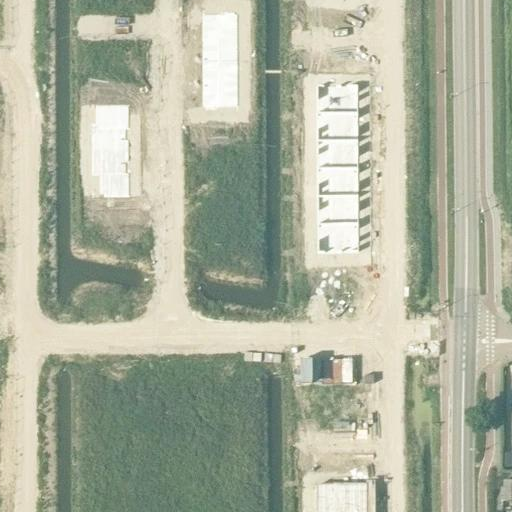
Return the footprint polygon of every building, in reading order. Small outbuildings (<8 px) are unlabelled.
[(223,14),(201,15),(201,62),(237,61),(237,12),(223,12),(223,14)] [(237,61),(201,62),(202,111),(216,111),(216,109),(237,109),(237,61)] [(357,87),(316,87),(316,115),(357,115),(357,87)] [(99,128),(91,128),(91,152),(129,152),(129,147),(128,147),(128,141),(125,141),(125,130),(128,130),(128,113),(129,113),(129,106),(121,106),(121,107),(103,107),(103,110),(99,110),(99,128)] [(357,115),(316,115),(316,143),(357,143),(357,115)] [(357,143),(316,143),(316,171),(358,170),(357,143)] [(210,168),(194,168),(194,218),(232,217),(232,169),(244,169),(244,151),(210,152),(210,168)] [(129,152),(91,152),(91,176),(100,176),(100,194),(104,194),(104,198),(122,197),(122,198),(129,198),(129,191),(128,174),(126,174),(125,163),(128,163),(128,157),(129,157),(129,152)] [(358,170),(316,171),(316,198),(358,198),(358,170)] [(358,198),(316,198),(317,226),(358,226),(358,198)] [(358,226),(317,226),(317,254),(358,254),(358,226)] [(199,431),(183,431),(183,471),(220,471),(219,451),(240,451),(240,390),(219,390),(219,384),(198,384),(199,431)] [(140,391),(104,391),(105,449),(106,449),(106,466),(131,465),(131,466),(147,466),(147,447),(141,447),(141,424),(142,424),(142,413),(141,413),(140,391)] [(504,490),(501,490),(502,502),(511,502),(511,490),(511,489),(511,481),(503,482),(504,490)] [(366,511),(366,485),(315,486),(315,511),(366,511)]
